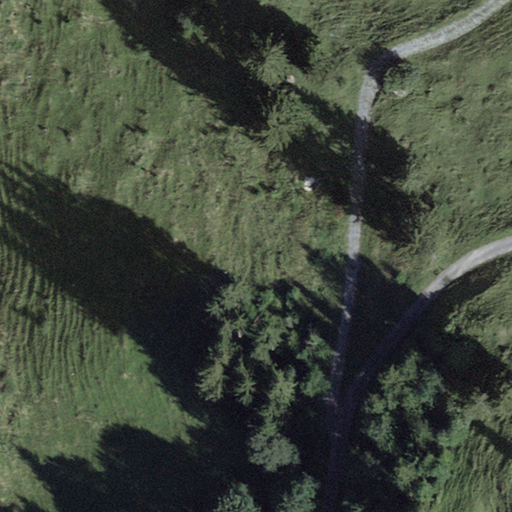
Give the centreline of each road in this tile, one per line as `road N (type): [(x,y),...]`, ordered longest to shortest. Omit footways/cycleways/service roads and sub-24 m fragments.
road 1 (track): [(342,420),(331,389),(351,308),(365,82),(376,58),(453,32),(497,0)]
road 2 (unclassified): [(325,511),(342,420),(367,372),(444,279),(511,243)]
